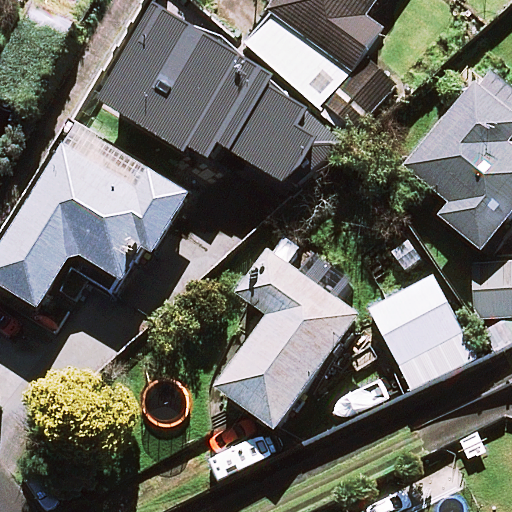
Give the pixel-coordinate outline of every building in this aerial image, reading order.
[(388,0),(283,0),(246,48),(291,83),(256,128),(327,183),(399,90),(368,66),(389,39),(369,24),(388,0)] [(79,32),(39,12),(0,87),(0,99),(34,118),(79,32)] [(511,93),(490,75),(408,173),(455,212),(445,223),(488,260),(511,231),(511,93)] [(196,205),(83,134),(0,265),(0,292),(45,321),(75,274),(122,304),(150,259),(159,265),(196,205)] [(316,290),(275,260),(243,303),(275,327),(223,398),(282,441),(366,327),(342,310),(355,292),(329,273),(316,290)] [(511,265),(475,263),(472,323),(506,325),(488,337),(501,358),(511,351),(511,265)] [(466,341),(436,282),(374,314),(404,373),(466,341)] [(424,511),(478,486),(464,457),(396,490),(406,511),(424,511)]
